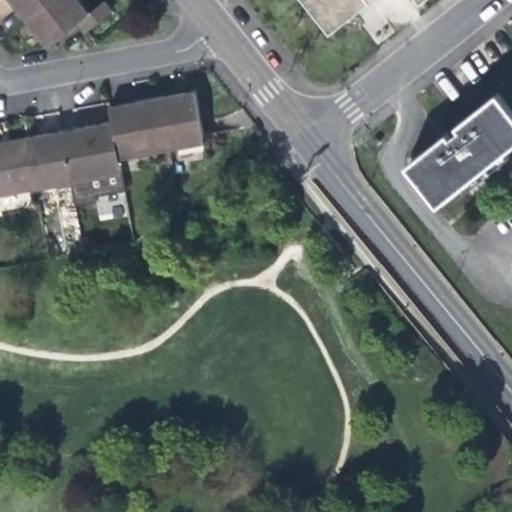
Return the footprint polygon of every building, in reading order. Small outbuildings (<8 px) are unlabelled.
[(48,0),(10,0),(16,7),(25,19),(48,0)] [(77,22),(86,33),(114,11),(106,0),(104,0),(90,12),(80,0),(48,0),(25,19),(37,34),(47,47),(77,22)] [(309,0),(333,29),(369,0),(309,0)] [(178,93),(159,97),(170,150),(205,143),(195,90),(178,93)] [(439,204),(511,145),(511,109),(499,93),(458,125),(462,130),(457,133),(452,137),(449,133),(409,164),(408,165),(439,204)] [(109,106),(112,120),(120,159),(170,150),(159,97),(137,101),(109,106)] [(123,173),(120,159),(112,120),(88,124),(63,129),(73,183),(123,173)] [(40,189),(73,183),(63,129),(50,131),(30,135),(40,189)] [(0,196),(40,189),(30,135),(2,141),(0,140),(0,196)]
